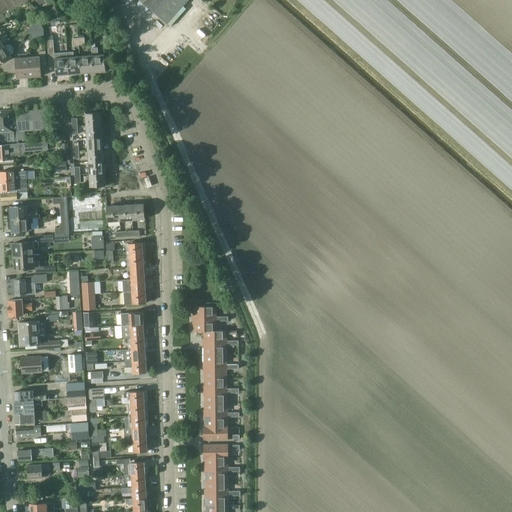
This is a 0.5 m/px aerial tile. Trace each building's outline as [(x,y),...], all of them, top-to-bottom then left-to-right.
[(106,0),(111,9),(114,8),(120,5),(117,0),(106,0)] [(139,0),(166,24),(187,0),(139,0)] [(56,64),(57,75),(69,74),(68,53),(55,53),(54,40),(48,40),(49,64),(56,64)] [(4,46),(0,48),(0,65),(5,73),(13,58),(11,55),(13,53),(14,51),(14,49),(11,46),(9,44),(7,45),(5,46),(4,46)] [(98,47),(92,48),(94,72),(107,71),(105,54),(98,55),(98,47)] [(92,55),(81,56),(82,73),(94,72),(92,48),(92,55)] [(39,56),(28,57),(30,77),(41,76),(40,64),(46,64),(45,51),(39,51),(39,56)] [(74,52),(68,53),(69,74),(82,73),(81,56),(74,56),(74,52)] [(28,57),(13,58),(5,73),(16,73),(17,78),(30,77),(28,57)] [(0,141),(15,141),(19,140),(19,142),(28,142),(27,131),(46,130),(46,136),(51,136),(50,130),(49,109),(17,111),(17,114),(13,114),(13,109),(0,109),(0,141)] [(85,113),(86,125),(102,124),(101,114),(101,112),(85,113)] [(102,124),(86,125),(87,137),(103,136),(102,124)] [(103,136),(87,137),(88,150),(103,149),(103,136)] [(0,144),(0,159),(13,159),(12,156),(23,155),(23,154),(24,154),(23,151),(48,149),(47,141),(28,142),(19,142),(19,143),(0,144)] [(103,149),(88,150),(89,162),(104,161),(103,149)] [(53,171),(67,170),(66,160),(52,161),(53,171)] [(104,161),(89,162),(90,174),(105,173),(104,161)] [(14,171),(0,171),(0,175),(0,181),(27,180),(27,173),(21,173),(21,172),(14,173),(14,171)] [(105,173),(90,174),(90,187),(106,186),(105,173)] [(27,180),(0,181),(1,191),(15,190),(15,188),(22,187),(22,185),(27,185),(27,180)] [(143,203),(131,204),(132,220),(145,219),(143,203)] [(11,206),(11,219),(33,218),(32,212),(30,212),(30,204),(11,206)] [(131,204),(119,205),(120,221),(132,220),(131,204)] [(107,206),(108,222),(108,224),(113,224),(113,221),(120,221),(119,205),(107,206)] [(33,218),(11,219),(12,231),(31,230),(31,222),(33,222),(33,218)] [(54,241),(70,240),(70,234),(54,235),(34,236),(34,242),(14,243),(14,249),(12,250),(13,254),(14,255),(14,256),(34,254),(34,248),(39,248),(39,242),(54,241)] [(103,236),(92,237),(92,249),(104,248),(103,236)] [(128,242),(129,255),(143,254),(143,242),(128,242)] [(103,250),(95,251),(95,259),(104,258),(103,250)] [(34,254),(14,256),(15,257),(13,258),(13,262),(15,263),(15,269),(36,268),(36,273),(56,272),(55,265),(41,266),(40,261),(35,261),(34,254)] [(143,254),(129,255),(130,267),(144,266),(143,254)] [(144,266),(130,267),(131,279),(145,278),(144,266)] [(35,283),(46,282),(49,282),(49,276),(46,276),(35,276),(25,276),(25,280),(15,280),(16,295),(36,293),(35,283)] [(145,278),(122,280),(123,292),(146,290),(145,278)] [(82,282),(83,295),(95,294),(94,282),(88,282),(82,282)] [(146,290),(123,292),(124,304),(147,302),(146,290)] [(95,294),(83,295),(84,310),(96,309),(95,294)] [(63,296),(56,296),(57,310),(70,309),(69,302),(68,302),(68,295),(63,295),(63,296)] [(23,310),(32,310),(32,304),(23,305),(22,300),(8,300),(9,316),(23,315),(23,310)] [(193,314),(192,314),(192,319),(228,319),(228,316),(216,316),(216,306),(193,307),(193,314)] [(129,325),(130,325),(144,324),(143,311),(121,313),(122,325),(129,325)] [(94,312),(84,313),(85,327),(95,326),(94,312)] [(228,319),(192,319),(192,324),(193,324),(194,331),(204,331),(216,331),(216,330),(216,321),(228,321),(228,319)] [(20,322),(20,333),(45,331),(45,327),(40,327),(40,320),(20,322)] [(144,324),(130,325),(129,325),(122,325),(122,337),(124,337),(130,337),(145,336),(144,324)] [(227,330),(216,330),(216,331),(204,331),(204,338),(203,338),(203,343),(238,343),(238,340),(227,340),(227,330)] [(45,331),(20,333),(21,345),(38,343),(39,348),(69,346),(69,339),(47,341),(47,342),(41,342),(41,337),(45,337),(45,331)] [(95,335),(92,336),(91,334),(85,334),(86,346),(92,346),(92,340),(96,340),(95,335)] [(145,336),(130,337),(124,337),(125,343),(131,343),(131,349),(145,348),(145,336)] [(238,343),(203,343),(203,348),(204,348),(204,355),(227,355),(227,345),(238,344),(238,343)] [(145,348),(131,349),(125,349),(125,355),(131,354),(132,361),(146,360),(145,348)] [(69,372),(83,371),(82,354),(68,354),(69,372)] [(227,355),(204,355),(204,362),(203,362),(203,367),(239,367),(239,364),(227,364),(227,355)] [(42,357),(22,358),(23,372),(43,371),(49,371),(48,357),(42,357)] [(146,360),(132,361),(126,361),(126,367),(132,367),(133,373),(147,372),(146,360)] [(239,367),(203,367),(203,372),(204,372),(204,379),(227,379),(227,369),(239,369),(239,367)] [(227,379),(204,379),(204,386),(203,386),(203,391),(239,391),(239,388),(227,388),(227,379)] [(68,398),(86,396),(85,382),(67,383),(68,398)] [(104,388),(89,388),(90,406),(90,410),(96,410),(104,410),(103,406),(105,406),(104,395),(104,388)] [(33,390),(14,391),(15,402),(34,401),(42,400),(47,400),(46,393),(34,394),(33,390)] [(130,391),(124,392),(124,398),(130,397),(131,403),(145,402),(144,390),(130,391)] [(239,391),(203,391),(203,396),(204,396),(204,403),(227,403),(227,393),(239,392),(239,391)] [(86,408),(86,396),(68,398),(69,410),(75,409),(86,408)] [(34,401),(15,402),(16,412),(16,413),(26,412),(26,414),(35,414),(35,412),(35,411),(34,406),(43,406),(42,400),(34,401)] [(145,402),(131,403),(131,415),(146,414),(145,402)] [(227,403),(204,403),(205,410),(203,410),(203,415),(239,415),(239,412),(227,412),(227,403)] [(86,408),(75,409),(76,416),(76,415),(77,421),(87,421),(86,415),(86,408)] [(26,412),(16,413),(16,423),(35,421),(35,419),(40,419),(40,418),(45,417),(45,422),(49,421),(49,413),(45,413),(45,411),(35,412),(35,414),(26,414),(26,412)] [(146,414),(131,415),(132,427),(146,426),(146,414)] [(239,415),(203,415),(204,420),(205,420),(205,425),(203,425),(203,428),(228,427),(228,417),(239,416),(239,415)] [(56,422),(56,432),(69,433),(69,423),(56,422)] [(87,422),(71,423),(72,440),(88,439),(89,439),(89,422),(87,422)] [(146,426),(132,427),(133,439),(147,438),(146,426)] [(30,428),(17,429),(17,437),(30,436),(41,436),(40,427),(30,428)] [(228,427),(203,428),(203,440),(228,440),(228,427)] [(147,438),(133,439),(133,440),(128,440),(129,445),(133,445),(133,451),(148,451),(147,438)] [(204,445),(204,457),(228,456),(228,444),(204,445)] [(92,448),(93,460),(99,460),(99,458),(111,457),(111,451),(99,451),(99,446),(93,447),(93,448),(92,448)] [(53,448),(18,450),(19,459),(32,458),(32,455),(45,454),(45,457),(54,457),(53,448)] [(228,456),(204,457),(204,459),(205,459),(205,469),(240,468),(240,467),(227,467),(227,458),(229,458),(228,456)] [(130,462),(131,474),(145,473),(144,461),(130,462)] [(42,470),(50,470),(50,464),(27,465),(28,478),(42,477),(42,470)] [(89,466),(78,467),(79,477),(89,476),(89,467),(89,466)] [(240,468),(205,469),(205,481),(227,480),(227,471),(240,471),(240,468)] [(145,473),(131,474),(131,475),(126,475),(126,480),(131,480),(132,486),(146,485),(145,473)] [(227,480),(205,481),(205,488),(204,489),(204,493),(240,492),(240,491),(228,491),(227,480)] [(146,485),(132,486),(126,487),(127,492),(132,492),(133,498),(147,497),(146,485)] [(240,492),(204,493),(204,498),(205,498),(206,505),(228,504),(227,495),(240,495),(240,492)] [(66,508),(76,507),(76,497),(65,498),(66,508)] [(147,497),(133,498),(133,499),(128,499),(128,504),(133,504),(134,510),(148,509),(147,497)] [(54,502),(46,503),(30,504),(30,511),(45,511),(46,511),(49,511),(48,511),(51,511),(55,511),(54,502)]
